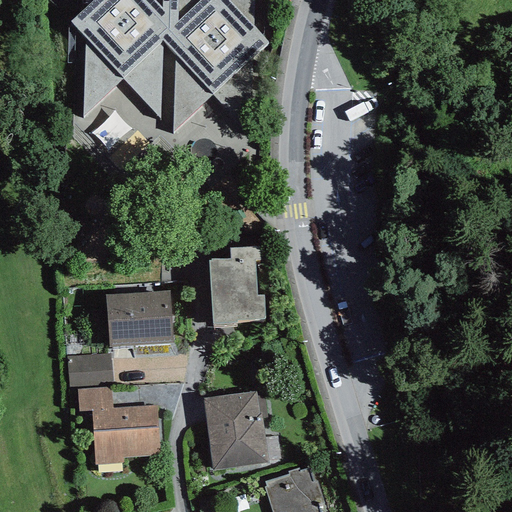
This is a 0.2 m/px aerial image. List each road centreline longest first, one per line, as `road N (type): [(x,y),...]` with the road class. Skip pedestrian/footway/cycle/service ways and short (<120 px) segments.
road 1 (residential): [(309,0),(288,126),(295,210),(378,511)]
road 2 (residential): [(180,511),(182,409),(198,368),(202,324),(196,265)]
